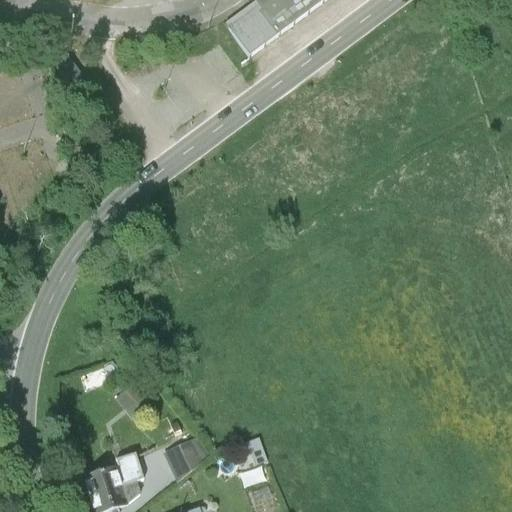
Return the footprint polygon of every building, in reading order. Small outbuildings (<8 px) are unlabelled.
[(272,0),(263,0),(254,7),(277,38),(292,27),(272,0)] [(294,0),(272,0),(292,27),(307,16),(294,0)] [(317,0),(294,0),(307,16),(322,5),(317,0)] [(254,7),(239,17),(262,49),(277,38),(254,7)] [(248,59),(262,49),(239,17),(225,28),(248,59)] [(57,68),(79,96),(92,86),(70,58),(57,68)] [(196,440),(163,455),(177,485),(208,459),(196,440)] [(270,447),(256,441),(253,448),(258,450),(256,454),(265,458),(270,447)] [(140,462),(116,469),(123,487),(134,483),(146,480),(140,462)] [(116,469),(81,479),(90,511),(108,511),(126,507),(138,496),(134,483),(123,487),(116,469)]
